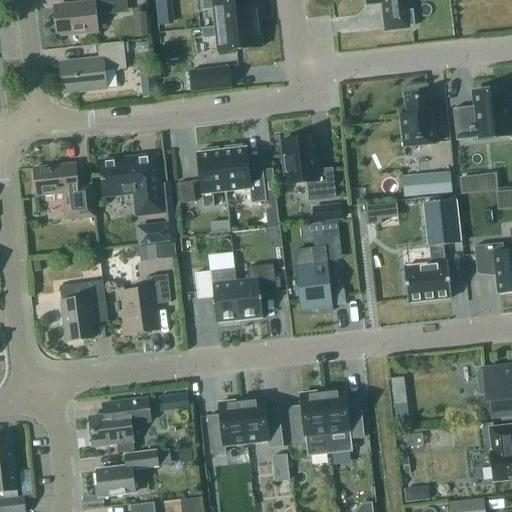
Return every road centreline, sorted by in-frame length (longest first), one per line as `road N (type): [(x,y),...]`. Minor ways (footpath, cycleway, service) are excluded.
road 1 (residential): [(40,396),(189,366),(511,333)]
road 2 (residential): [(301,68),(306,98),(37,125)]
road 3 (residential): [(40,396),(26,365),(0,138)]
road 4 (residential): [(511,49),(301,68)]
road 5 (residential): [(26,0),(37,125)]
road 6 (residential): [(63,511),(62,438),(40,396)]
